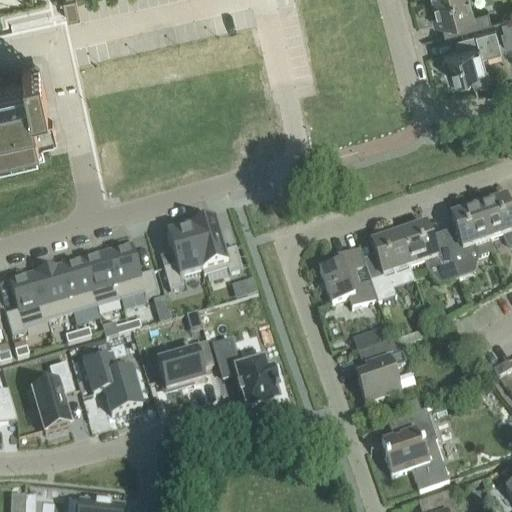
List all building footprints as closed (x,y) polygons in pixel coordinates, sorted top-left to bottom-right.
[(80,16),(76,0),(62,0),(67,19),(80,16)] [(473,14),(469,0),(434,0),(433,0),(437,14),(432,15),(435,25),(455,20),(459,31),(491,23),(488,10),(473,14)] [(495,28),(488,30),(459,38),(462,49),(443,54),(449,78),(453,77),(454,80),(466,77),(465,74),(485,69),(482,56),(501,51),(495,28)] [(0,87),(0,155),(57,143),(52,121),(35,125),(34,119),(35,118),(32,106),(47,103),(41,76),(38,68),(31,69),(30,69),(22,71),(24,82),(0,87)] [(505,200),(491,205),(491,203),(480,207),(481,208),(479,209),(490,243),(502,239),(505,247),(509,250),(511,252),(511,218),(505,200)] [(494,255),(490,243),(479,209),(450,219),(457,237),(445,241),(459,282),(476,276),(478,261),(494,255)] [(215,223),(190,230),(205,279),(228,273),(229,277),(242,274),(236,251),(224,254),(215,223)] [(459,282),(445,241),(432,245),(426,227),(411,232),(411,230),(401,234),(401,235),(398,236),(410,270),(425,265),(427,271),(440,288),(459,282)] [(176,268),(164,272),(170,294),(184,291),(181,282),(202,275),(204,280),(205,279),(190,230),(167,237),(176,268)] [(414,285),(410,270),(398,236),(371,246),(377,264),(365,268),(374,296),(377,303),(378,306),(395,300),(393,293),(414,285)] [(132,247),(106,255),(120,304),(122,304),(124,313),(147,307),(145,302),(159,298),(153,275),(141,278),(132,247)] [(106,255),(82,262),(96,311),(120,304),(106,255)] [(377,303),(374,296),(365,268),(353,272),(348,256),(334,261),(336,267),(319,272),(332,308),(349,302),(352,312),(377,303)] [(82,262),(58,269),(72,318),(73,318),(76,329),(99,322),(96,311),(82,262)] [(58,269),(34,276),(48,325),(72,318),(58,269)] [(18,314),(6,318),(12,340),(26,336),(25,332),(48,325),(34,276),(9,283),(18,314)] [(253,284),(243,287),(247,299),(257,296),(253,284)] [(169,313),(157,316),(160,325),(172,322),(169,314),(169,313)] [(139,323),(127,326),(129,334),(141,331),(139,323)] [(114,326),(102,330),(104,336),(106,341),(118,338),(114,326)] [(127,326),(116,330),(118,338),(129,334),(127,326)] [(89,331),(77,335),(79,343),(91,339),(89,331)] [(77,335),(65,338),(68,346),(79,343),(77,335)] [(397,342),(360,355),(368,375),(356,379),(366,407),(401,395),(393,371),(406,367),(397,342)] [(197,354),(157,366),(165,395),(205,383),(202,372),(214,369),(207,345),(195,348),(197,354)] [(230,345),(214,349),(223,382),(237,378),(240,388),(238,389),(240,397),(243,397),(247,412),(256,410),(257,415),(277,409),(275,404),(278,404),(276,396),(278,396),(277,392),(272,373),(267,375),(262,359),(237,366),(230,345)] [(15,353),(17,361),(29,357),(27,349),(15,353)] [(9,355),(0,357),(0,365),(11,362),(9,355)] [(111,360),(84,368),(93,399),(105,396),(112,419),(142,410),(131,371),(116,376),(111,360)] [(511,372),(507,364),(493,372),(497,380),(511,372)] [(55,389),(33,395),(45,438),(71,430),(62,400),(75,396),(66,366),(50,371),(55,389)] [(0,425),(17,425),(8,393),(0,393),(0,425)] [(412,473),(419,495),(449,485),(435,445),(437,444),(426,412),(394,423),(400,441),(394,443),(393,441),(382,445),(387,460),(385,461),(391,480),(412,473)] [(456,511),(450,494),(425,502),(428,511),(456,511)] [(122,511),(123,509),(100,507),(100,502),(85,501),(85,505),(81,505),(80,511),(122,511)]
